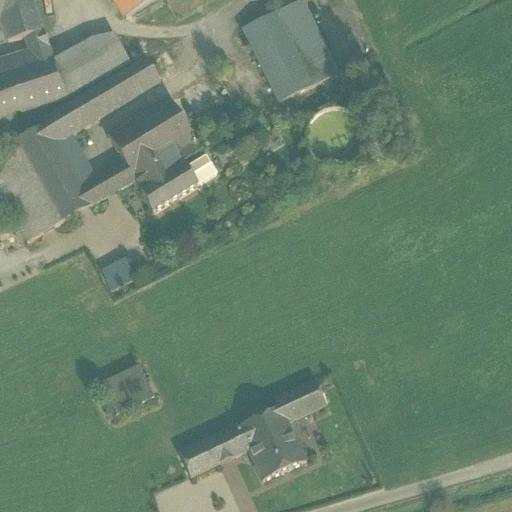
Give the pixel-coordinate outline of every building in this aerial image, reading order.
[(30,0),(0,0),(0,4),(8,17),(33,6),(30,0)] [(159,1),(158,0),(111,0),(125,22),(159,1)] [(22,42),(24,41),(43,35),(33,6),(8,17),(0,20),(0,24),(7,44),(22,42)] [(276,18),(311,90),(336,78),(300,6),(276,18)] [(276,18),(243,34),(279,106),(311,90),(276,18)] [(51,59),(61,87),(120,55),(106,29),(51,59)] [(27,55),(47,48),(43,35),(24,41),(22,42),(27,55)] [(0,64),(0,80),(51,59),(47,48),(27,55),(0,64)] [(61,87),(66,101),(127,68),(120,55),(61,87)] [(51,59),(0,80),(0,125),(12,121),(66,101),(61,87),(51,59)] [(46,129),(57,147),(73,138),(159,87),(145,62),(41,123),(45,129),(46,129)] [(120,162),(133,182),(176,156),(194,145),(169,104),(108,141),(120,162)] [(362,154),(365,143),(362,132),(356,122),(346,116),(334,114),(323,116),(314,123),(307,132),(305,144),(307,155),(314,165),(324,171),(335,173),(347,171),(356,164),(362,154)] [(12,121),(0,125),(0,138),(16,132),(12,121)] [(54,231),(92,210),(82,192),(57,147),(46,129),(45,129),(9,150),(54,231)] [(105,202),(135,185),(133,182),(120,162),(95,176),(73,138),(57,147),(82,192),(95,185),(105,202)] [(176,156),(185,171),(204,160),(194,145),(176,156)] [(54,231),(9,150),(0,154),(0,198),(27,246),(54,231)] [(176,156),(133,182),(135,185),(142,197),(185,171),(176,156)] [(142,197),(141,198),(152,218),(197,191),(185,171),(142,197)] [(95,185),(82,192),(92,210),(105,202),(95,185)] [(124,261),(100,274),(111,294),(134,282),(124,261)] [(138,369),(101,387),(116,420),(153,402),(138,369)] [(275,404),(279,413),(287,428),(326,410),(315,386),(275,404)] [(279,413),(236,433),(247,456),(291,436),(287,428),(279,413)] [(190,482),(247,456),(236,433),(179,460),(190,482)] [(291,436),(247,456),(261,486),(305,467),(291,436)]
